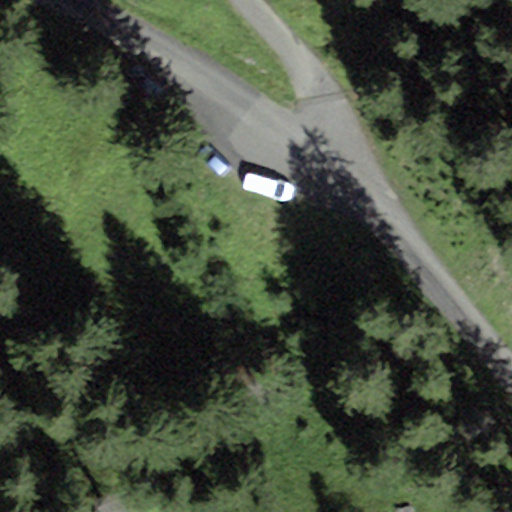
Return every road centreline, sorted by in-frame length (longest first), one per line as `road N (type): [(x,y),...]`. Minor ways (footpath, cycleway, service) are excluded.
road 1 (unclassified): [(511,376),(368,191),(53,0)]
road 2 (track): [(254,0),(368,191)]
